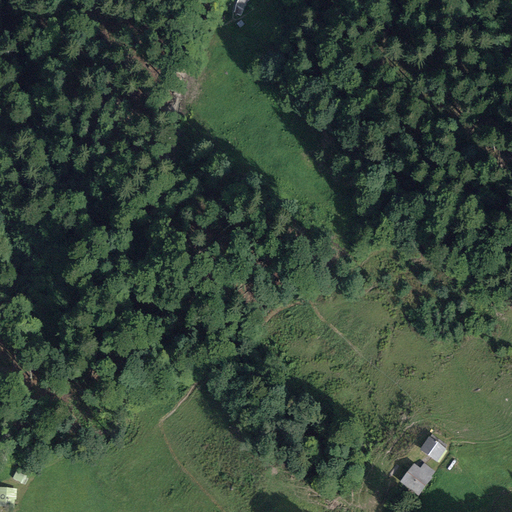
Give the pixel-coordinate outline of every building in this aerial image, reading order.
[(241,14),(248,1),(247,0),(239,0),(235,11),(241,14)] [(430,440),(422,451),(436,461),(444,450),(430,440)] [(404,483),(418,494),(433,473),(425,466),(420,473),(418,476),(412,471),(404,483)] [(27,477),(17,472),(14,479),(24,483),(27,477)] [(0,505),(13,507),(14,499),(17,500),(18,492),(0,489),(0,505)]
